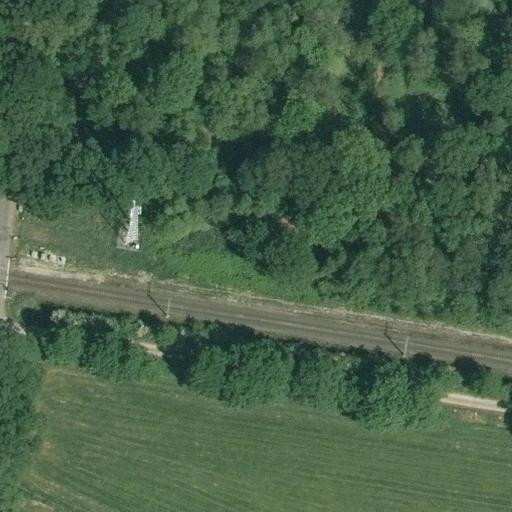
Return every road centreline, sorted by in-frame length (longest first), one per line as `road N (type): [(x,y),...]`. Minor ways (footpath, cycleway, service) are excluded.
road 1 (track): [(511,410),(15,331)]
road 2 (tertiary): [(0,230),(20,0)]
